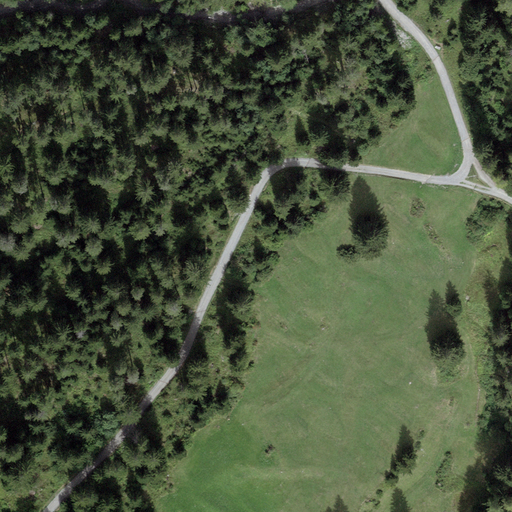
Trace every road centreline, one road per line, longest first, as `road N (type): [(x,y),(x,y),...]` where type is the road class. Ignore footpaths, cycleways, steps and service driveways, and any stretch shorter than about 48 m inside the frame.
road 1 (track): [(48,511),(187,351),(217,249),(269,170),(341,165),(474,186),(511,201)]
road 2 (track): [(505,196),(472,159),(434,57),(386,0)]
